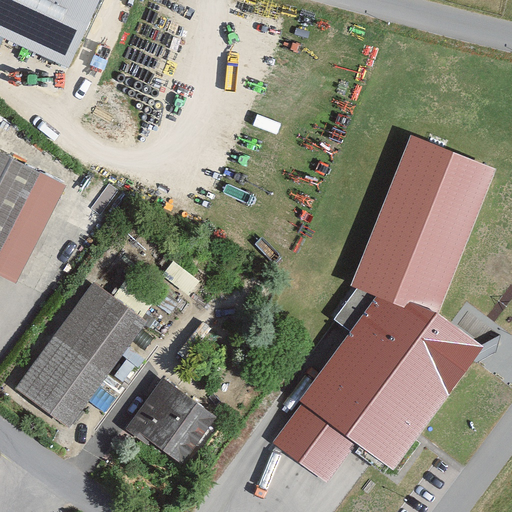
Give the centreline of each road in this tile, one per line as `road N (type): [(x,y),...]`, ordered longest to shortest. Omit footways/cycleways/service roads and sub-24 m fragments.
road 1 (residential): [(511,39),(349,0)]
road 2 (residential): [(111,511),(0,429)]
